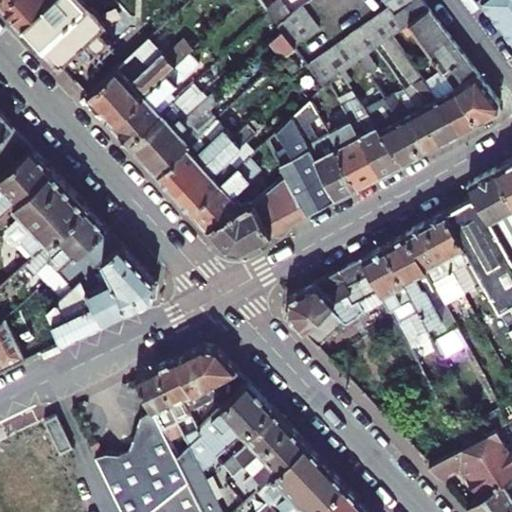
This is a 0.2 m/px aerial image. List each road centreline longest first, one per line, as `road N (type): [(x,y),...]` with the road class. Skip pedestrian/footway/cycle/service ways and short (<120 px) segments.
road 1 (residential): [(220,295),(511,133)]
road 2 (residential): [(0,55),(220,295)]
road 3 (residential): [(220,295),(425,511)]
road 4 (residential): [(0,402),(220,295)]
